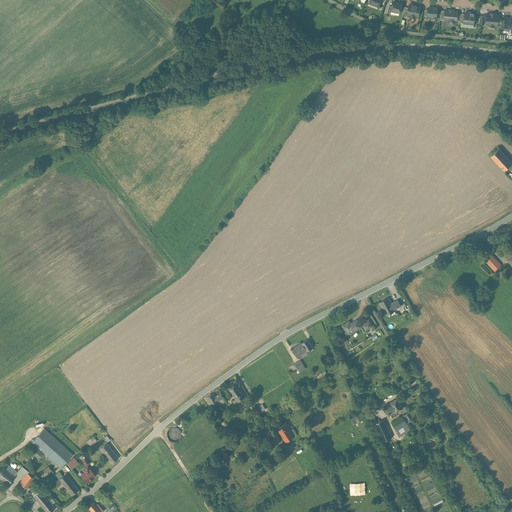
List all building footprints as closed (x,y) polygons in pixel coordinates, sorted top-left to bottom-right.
[(227,2),(222,0),(209,0),(209,1),(213,3),(223,9),(227,2)] [(402,4),(393,2),(392,7),(391,11),(395,12),(400,13),(402,4)] [(412,5),(409,4),(408,8),(406,15),(407,15),(418,17),(420,7),(417,6),(412,5)] [(437,9),(428,7),(428,10),(427,16),(433,17),(432,19),(436,19),(437,9)] [(458,12),(445,10),(445,11),(444,19),(449,20),(448,23),(454,24),(454,21),(457,21),(458,12)] [(475,14),(465,13),(465,14),(464,23),(474,24),(475,14)] [(495,14),(490,14),(490,15),(487,14),(486,25),(489,25),(489,26),(494,27),(494,26),(498,26),(499,16),(495,15),(495,14)] [(502,116),(496,114),(492,125),(498,127),(502,116)] [(511,163),(498,148),(490,156),(503,171),(511,163)] [(492,256),(486,261),(489,265),(495,259),(492,256)] [(495,259),(489,265),(492,267),(498,262),(495,259)] [(498,262),(492,267),(495,270),(500,265),(498,262)] [(391,303),(388,298),(380,303),(386,314),(395,310),(395,309),(398,307),(395,302),(391,303)] [(357,320),(348,325),(347,323),(342,325),(348,335),(362,327),(357,320)] [(308,339),(301,343),(302,343),(292,349),(297,357),(307,351),(313,348),(308,339)] [(300,360),(294,364),(292,365),(294,369),(296,367),(297,369),(303,365),(300,360)] [(303,365),(297,369),(296,367),(294,369),(295,370),(298,374),(301,371),(305,368),(303,365)] [(237,383),(229,389),(233,395),(241,389),(237,383)] [(241,389),(233,395),(236,399),(237,401),(238,402),(246,396),(241,389)] [(216,396),(213,392),(206,397),(212,406),(218,401),(219,401),(216,396)] [(397,399),(390,403),(391,403),(385,406),(388,412),(389,414),(389,413),(391,416),(391,415),(403,408),(397,399)] [(351,417),(354,424),(363,420),(360,413),(351,417)] [(257,415),(247,422),(249,425),(259,418),(257,415)] [(402,416),(392,423),(397,431),(407,424),(402,416)] [(379,422),(374,424),(377,431),(383,428),(379,422)] [(294,436),(286,423),(277,428),(286,442),(294,436)] [(411,430),(407,424),(397,431),(401,437),(411,430)] [(387,426),(383,428),(377,431),(383,442),(392,437),(387,426)] [(258,427),(253,431),(256,436),(262,432),(258,427)] [(311,438),(306,429),(303,431),(308,440),(311,438)] [(43,433),(32,443),(35,445),(46,435),(43,433)] [(72,443),(62,433),(56,439),(66,449),(72,443)] [(71,459),(46,435),(35,445),(60,468),(63,465),(66,462),(71,459)] [(87,441),(90,445),(97,441),(94,436),(87,441)] [(260,436),(255,438),(259,450),(264,449),(260,436)] [(106,442),(99,448),(102,452),(109,447),(106,442)] [(109,447),(102,452),(111,463),(118,458),(109,447)] [(71,459),(66,462),(71,469),(78,463),(73,457),(71,459)] [(0,473),(0,478),(8,485),(18,473),(7,465),(0,473)] [(25,476),(27,473),(29,471),(23,466),(19,471),(25,476)] [(45,468),(40,472),(43,477),(51,470),(48,467),(48,466),(45,468)] [(89,469),(87,466),(83,470),(85,472),(81,475),(86,482),(89,479),(89,480),(92,478),(92,477),(95,475),(89,469)] [(25,476),(19,483),(26,488),(34,478),(27,473),(25,476)] [(65,473),(54,482),(58,486),(62,483),(64,486),(71,480),(65,473)] [(71,480),(64,486),(71,495),(78,490),(71,480)] [(50,501),(41,490),(33,496),(42,508),(50,501)] [(50,501),(42,508),(46,511),(49,511),(55,508),(50,501)] [(102,511),(103,511),(97,503),(96,504),(94,502),(88,507),(92,511),(94,511),(95,511),(102,511)]
